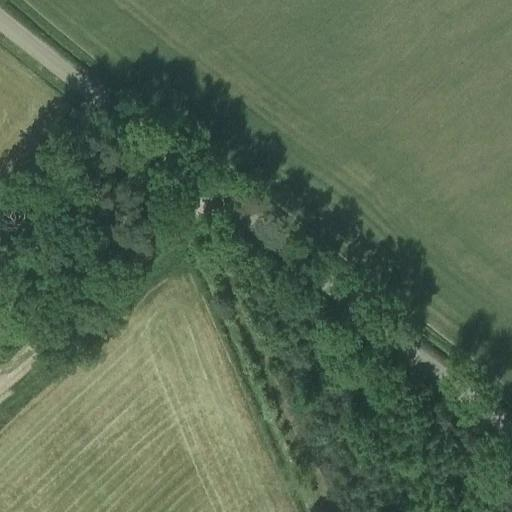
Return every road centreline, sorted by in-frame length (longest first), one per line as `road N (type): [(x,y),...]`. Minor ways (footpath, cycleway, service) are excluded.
road 1 (unclassified): [(511,426),(450,367),(0,13)]
road 2 (track): [(0,392),(223,188)]
